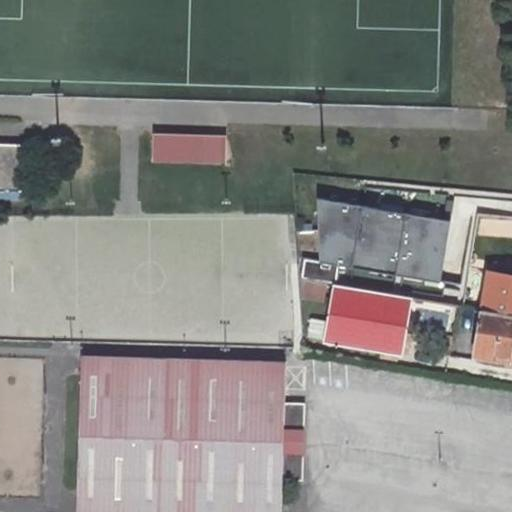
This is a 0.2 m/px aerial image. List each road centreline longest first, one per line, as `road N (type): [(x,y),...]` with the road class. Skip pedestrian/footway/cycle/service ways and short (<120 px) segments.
road 1 (unknown): [(0,105),(460,112)]
road 2 (unknown): [(511,461),(333,433)]
